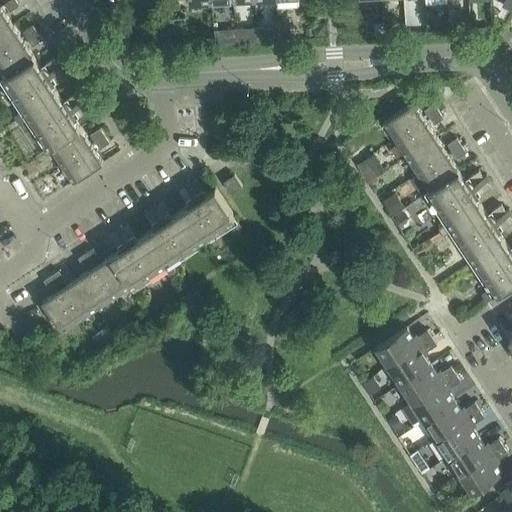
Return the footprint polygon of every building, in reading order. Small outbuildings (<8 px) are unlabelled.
[(16,0),(10,0),(5,3),(10,11),(19,4),(16,0)] [(511,0),(505,0),(503,6),(511,11),(511,0)] [(0,6),(0,32),(13,24),(1,6),(0,6)] [(468,16),(459,16),(459,27),(469,27),(468,16)] [(319,21),(313,28),(314,36),(327,35),(327,20),(319,21)] [(383,22),(373,23),(374,34),(384,34),(383,22)] [(13,24),(0,32),(0,56),(24,41),(13,24)] [(23,31),(28,38),(38,32),(33,25),(23,31)] [(266,27),(257,28),(257,42),(258,42),(267,41),(266,27)] [(245,28),(236,29),(237,43),(246,42),(245,28)] [(236,29),(226,29),(227,43),(237,43),(236,29)] [(38,32),(28,38),(33,45),(42,39),(38,32)] [(24,41),(0,56),(0,69),(6,78),(35,58),(24,41)] [(55,57),(45,64),(49,71),(59,64),(55,57)] [(35,58),(6,78),(18,96),(20,94),(20,93),(47,75),(35,58)] [(52,75),(56,81),(66,75),(62,68),(52,75)] [(20,93),(20,94),(28,107),(21,111),(26,118),(33,114),(31,110),(58,92),(47,75),(20,93)] [(58,92),(31,110),(33,114),(42,126),(42,127),(69,110),(58,92)] [(77,92),(68,98),(72,105),(82,99),(77,92)] [(384,121),(396,139),(426,119),(414,101),(384,121)] [(75,109),(79,116),(89,109),(84,103),(75,109)] [(425,109),(430,116),(439,110),(434,103),(425,109)] [(42,127),(42,126),(39,128),(51,146),(81,127),(69,110),(42,127)] [(439,110),(430,116),(435,124),(444,118),(439,110)] [(14,116),(19,123),(26,118),(21,111),(14,116)] [(426,119),(396,139),(407,156),(437,136),(426,119)] [(81,127),(51,146),(62,163),(92,144),(81,127)] [(91,134),(96,141),(105,135),(101,128),(91,134)] [(105,135),(96,141),(101,148),(110,142),(105,135)] [(437,136),(407,156),(419,173),(449,154),(437,136)] [(448,144),(452,151),(462,145),(457,137),(448,144)] [(92,144),(62,163),(74,181),(104,162),(92,144)] [(462,145),(452,151),(457,158),(466,152),(462,145)] [(449,154),(419,173),(430,190),(460,171),(449,154)] [(366,159),(357,164),(368,181),(377,176),(366,159)] [(484,176),(479,170),(470,176),(474,183),(484,176)] [(460,171),(430,190),(442,208),(444,206),(471,188),(460,171)] [(235,174),(234,174),(224,181),(232,193),(243,186),(235,174)] [(197,193),(204,189),(197,179),(191,183),(197,193)] [(477,187),(481,194),(491,187),(486,180),(477,187)] [(180,190),(186,200),(193,195),(187,186),(180,190)] [(216,187),(198,199),(215,226),(216,225),(233,214),(216,187)] [(444,206),(453,219),(446,224),(450,231),(458,226),(455,223),(482,205),(471,188),(444,206)] [(394,193),(384,200),(393,213),(403,207),(394,193)] [(198,199),(181,210),(200,240),(218,228),(216,225),(215,226),(198,199)] [(163,215),(169,211),(163,201),(156,206),(163,215)] [(506,211),(502,204),(492,210),(496,217),(506,211)] [(458,226),(466,239),(466,240),(494,222),(482,205),(455,223),(458,226)] [(146,213),(152,222),(159,218),(152,208),(146,213)] [(181,210),(163,221),(181,248),(180,249),(182,251),(200,240),(181,210)] [(405,213),(396,218),(402,228),(409,224),(409,219),(405,213)] [(499,221),(504,228),(511,222),(511,219),(509,215),(499,221)] [(163,221),(146,232),(164,259),(168,257),(180,249),(181,248),(163,221)] [(238,221),(230,226),(235,233),(243,228),(238,221)] [(466,240),(466,239),(463,241),(475,259),(505,239),(494,222),(466,240)] [(128,238),(135,234),(129,224),(122,228),(128,238)] [(439,228),(444,236),(450,231),(446,224),(439,228)] [(111,235),(118,245),(124,241),(118,231),(111,235)] [(146,232),(129,244),(147,271),(148,270),(160,262),(165,269),(172,264),(168,257),(164,259),(146,232)] [(511,250),(505,239),(475,259),(487,277),(490,275),(489,274),(511,259),(511,250)] [(129,244),(112,255),(131,285),(149,273),(148,270),(147,271),(129,244)] [(93,248),(86,252),(92,262),(99,257),(93,248)] [(92,262),(86,252),(79,257),(85,267),(92,262)] [(112,255),(95,266),(114,296),(131,285),(112,255)] [(511,259),(489,274),(490,275),(501,292),(511,284),(511,259)] [(169,276),(177,271),(172,264),(165,269),(169,276)] [(95,266),(78,277),(97,307),(114,296),(95,266)] [(59,270),(51,275),(58,284),(65,280),(59,270)] [(58,284),(51,275),(44,280),(50,289),(58,284)] [(78,277),(60,289),(80,318),(97,307),(78,277)] [(80,318),(60,289),(43,300),(62,330),(80,318)] [(494,297),(494,296),(489,289),(482,294),(487,302),(494,297)] [(376,346),(389,365),(432,336),(428,329),(417,336),(413,335),(407,326),(376,346)] [(432,336),(389,365),(401,383),(431,363),(426,354),(427,351),(437,344),(432,336)] [(431,363),(401,383),(412,401),(456,372),(451,365),(441,372),(437,371),(431,363)] [(456,372),(412,401),(424,419),(455,399),(449,390),(450,387),(461,380),(456,372)] [(373,376),(363,383),(369,392),(379,385),(373,376)] [(455,399),(424,419),(436,437),(480,408),(475,401),(464,408),(461,408),(455,399)] [(480,408),(436,437),(448,455),(479,435),(473,426),(474,423),(485,416),(480,408)] [(395,415),(388,420),(394,429),(402,424),(395,415)] [(479,435),(448,455),(460,473),(504,444),(499,437),(488,444),(484,444),(479,435)] [(504,444),(460,473),(473,492),(503,472),(497,463),(498,459),(509,452),(504,444)] [(424,458),(416,464),(422,473),(430,467),(424,458)] [(511,484),(501,492),(507,502),(511,498),(511,484)]
